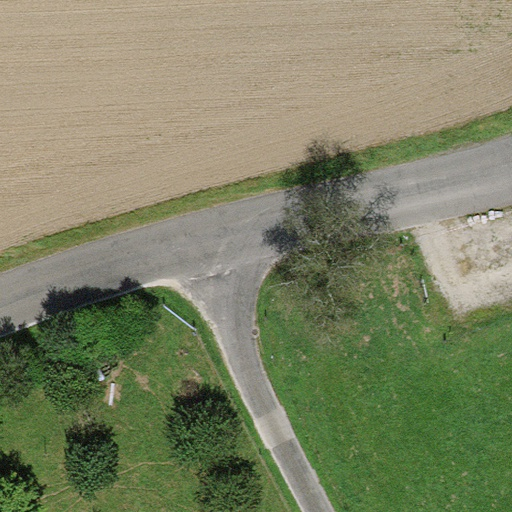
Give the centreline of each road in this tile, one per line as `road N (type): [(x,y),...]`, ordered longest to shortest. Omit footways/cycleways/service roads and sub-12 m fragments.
road 1 (unclassified): [(511,162),(193,246),(0,315)]
road 2 (track): [(315,511),(236,362),(193,246)]
